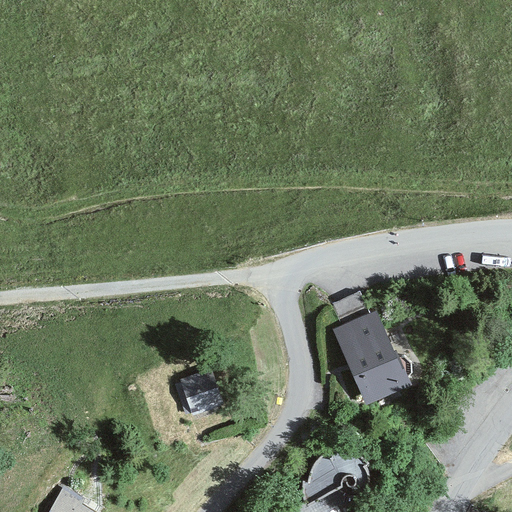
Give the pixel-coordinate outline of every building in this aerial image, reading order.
[(395,391),(367,318),(324,334),(352,408),(395,391)] [(225,360),(192,371),(202,406),(236,395),(225,360)] [(204,419),(193,379),(165,386),(176,426),(204,419)] [(296,487),(290,486),(289,511),(291,511),(324,494),(332,501),(346,502),(356,495),(360,483),(358,468),(347,456),(330,453),(309,460),(298,475),(296,487)] [(59,511),(39,501),(32,511),(59,511)]
